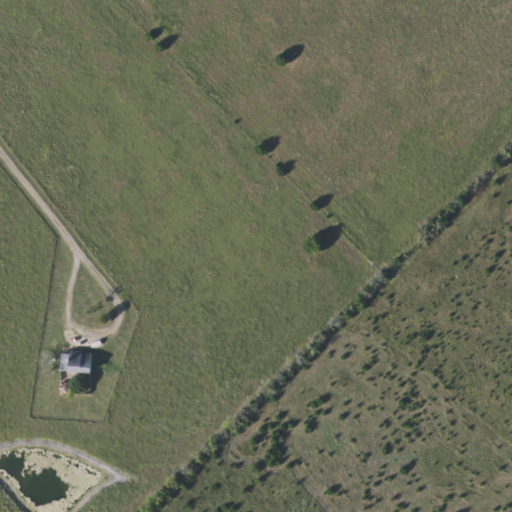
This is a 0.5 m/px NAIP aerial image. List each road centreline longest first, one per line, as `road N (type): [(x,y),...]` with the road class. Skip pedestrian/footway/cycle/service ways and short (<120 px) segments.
road 1 (residential): [(70,287),(74,259),(114,311),(115,341),(104,348),(73,344),(65,318),(70,287)]
road 2 (residential): [(0,162),(74,259)]
